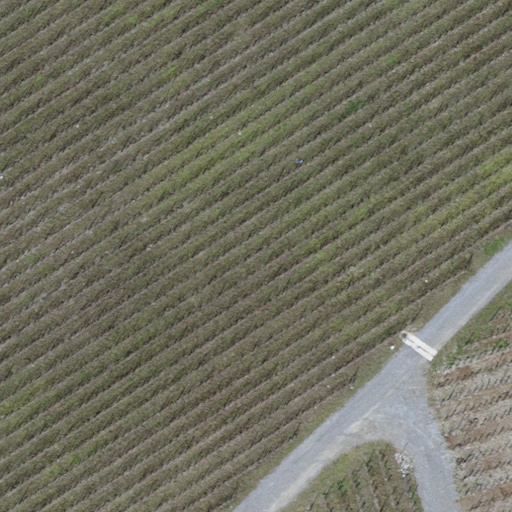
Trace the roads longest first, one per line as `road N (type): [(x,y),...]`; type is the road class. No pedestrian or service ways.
road 1 (track): [(251,511),(511,261)]
road 2 (track): [(438,511),(415,428),(384,387)]
